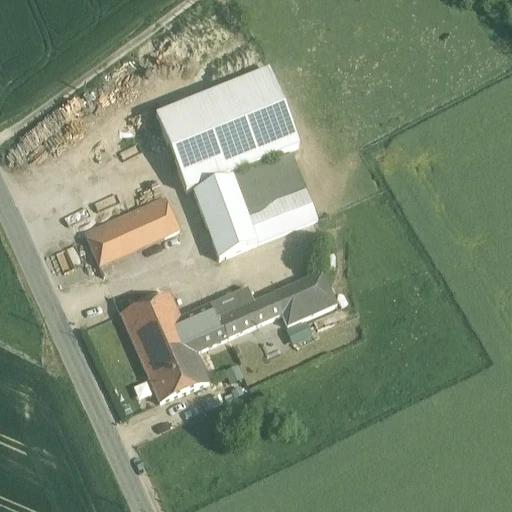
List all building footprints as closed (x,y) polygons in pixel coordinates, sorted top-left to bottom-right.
[(268,74),(156,119),(186,195),(205,187),(206,190),(225,182),(224,179),(299,149),(268,74)] [(292,156),(263,167),(278,205),(307,194),(292,156)] [(263,167),(232,180),(246,218),(278,205),(263,167)] [(206,190),(194,195),(219,263),(257,248),(257,247),(246,218),(232,180),(225,182),(206,190)] [(278,205),(288,234),(317,223),(307,194),(278,205)] [(179,234),(165,201),(148,208),(163,241),(179,234)] [(278,205),(246,218),(257,247),(288,234),(278,205)] [(148,208),(99,230),(114,263),(163,241),(148,208)] [(99,230),(84,237),(99,270),(114,263),(99,230)] [(336,309),(322,276),(274,297),(283,318),(282,319),(287,331),(336,309)] [(248,291),(180,321),(188,339),(209,330),(216,327),(214,323),(254,306),(248,291)] [(216,327),(209,330),(216,348),(282,319),(283,318),(274,297),(254,306),(214,323),(216,327)] [(170,298),(121,318),(142,366),(191,346),(188,339),(180,321),(170,298)] [(287,331),(294,346),(312,338),(305,323),(287,331)] [(209,330),(188,339),(191,346),(196,357),(216,348),(209,330)] [(191,346),(142,366),(160,406),(209,387),(196,357),(191,346)]
